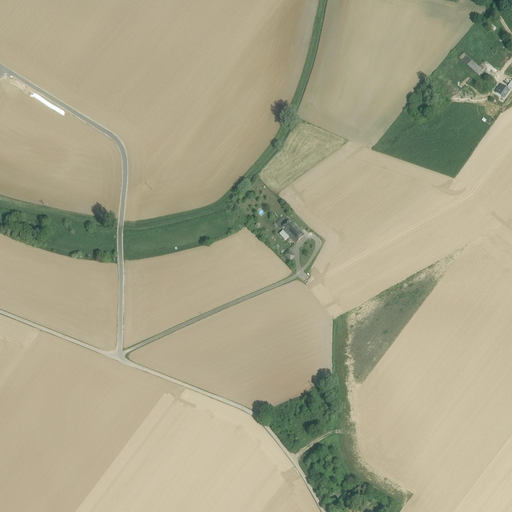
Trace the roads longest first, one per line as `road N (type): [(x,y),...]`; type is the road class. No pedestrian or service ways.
road 1 (residential): [(0,311),(246,409),(299,468),(323,511)]
road 2 (track): [(0,66),(121,146),(121,359)]
